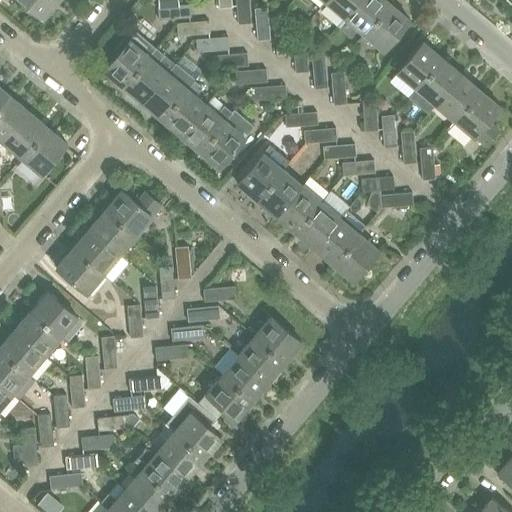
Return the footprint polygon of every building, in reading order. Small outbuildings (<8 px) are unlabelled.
[(20,0),(42,18),(57,0),(20,0)] [(248,0),(235,0),(238,24),(250,23),(248,0)] [(325,0),(325,1),(345,18),(359,0),(325,0)] [(386,0),(359,0),(345,18),(363,33),(389,2),(386,0)] [(389,2),(363,33),(382,50),(409,19),(389,2)] [(189,3),(157,6),(158,19),(190,16),(189,3)] [(267,7),(254,8),(257,40),(270,39),(267,7)] [(208,20),(176,22),(177,36),(209,33),(208,20)] [(286,23),(273,24),(276,56),(289,55),(286,23)] [(119,51),(103,69),(122,86),(155,47),(135,31),(126,42),(123,39),(115,48),(119,51)] [(227,36),(195,39),(197,52),(228,49),(227,36)] [(305,39),(291,40),(295,72),(307,71),(305,39)] [(422,41),(396,71),(415,88),(441,57),(422,41)] [(155,47),(122,86),(142,102),(168,71),(157,62),(163,54),(155,47)] [(246,52),(215,55),(216,68),(247,65),(246,52)] [(323,55),(311,56),(314,88),(326,87),(323,55)] [(441,57),(415,88),(435,104),(461,74),(441,57)] [(168,71),(142,102),(162,119),(194,80),(175,64),(168,71)] [(265,68),(234,70),(235,84),(266,81),(265,68)] [(343,71),(330,72),(333,105),(346,104),(343,71)] [(461,74),(435,104),(454,121),(480,90),(461,74)] [(194,80),(162,119),(180,134),(206,103),(195,93),(201,86),(194,80)] [(284,84),(253,87),(254,100),(285,97),(284,84)] [(0,104),(9,94),(0,86),(0,104)] [(480,90),(454,121),(473,137),(474,136),(486,146),(501,128),(489,119),(500,106),(480,90)] [(28,110),(9,94),(0,104),(0,139),(2,142),(28,110)] [(375,98),(361,99),(364,131),(377,130),(375,98)] [(206,103),(180,134),(198,150),(231,111),(223,104),(216,112),(206,103)] [(231,111),(198,150),(219,167),(245,136),(253,125),(234,109),(231,111)] [(47,126),(28,110),(2,142),(21,158),(47,126)] [(316,111),(284,114),(285,127),(317,124),(316,111)] [(393,114),(380,115),(383,147),(396,146),(393,114)] [(47,126),(21,158),(40,174),(67,143),(47,126)] [(335,127),(303,130),(304,143),(336,140),(335,127)] [(412,130),(399,131),(402,163),(415,162),(412,130)] [(354,143),(322,146),(323,159),(355,156),(354,143)] [(263,151),(237,183),(256,199),(282,168),(289,160),(280,153),(269,144),(263,151)] [(431,146),(419,146),(421,179),(434,178),(431,146)] [(373,159),(341,162),(342,175),(374,172),(373,159)] [(282,168),(256,199),(276,216),(302,184),(282,168)] [(392,175),(360,178),(362,191),(393,188),(392,175)] [(302,184),(276,216),(295,232),(322,201),(302,184)] [(121,189),(105,208),(136,234),(152,215),(161,204),(146,191),(136,202),(121,189)] [(411,191),(379,194),(381,207),(413,204),(411,191)] [(322,201),(295,232),(313,247),(340,216),(322,201)] [(105,208),(88,227),(119,254),(136,234),(105,208)] [(340,216),(313,247),(333,264),(359,232),(365,225),(346,209),(340,216)] [(88,227),(72,247),(103,273),(119,254),(88,227)] [(359,232),(333,264),(352,280),(379,249),(359,232)] [(188,245),(175,247),(178,279),(191,277),(188,245)] [(103,273),(72,247),(56,266),(87,292),(103,273)] [(172,265),(159,266),(162,298),(175,297),(172,265)] [(156,285),(143,286),(146,318),(159,317),(156,285)] [(235,285),(203,288),(204,302),(236,298),(235,285)] [(46,290),(30,308),(61,335),(77,316),(46,290)] [(140,304),(127,305),(130,337),(143,336),(140,304)] [(219,305),(187,308),(188,320),(220,318),(219,305)] [(30,308),(14,328),(45,354),(61,335),(30,308)] [(270,315),(254,334),(285,361),(301,341),(270,315)] [(203,324),(171,327),(172,340),(204,337),(203,324)] [(14,328),(0,343),(0,349),(28,373),(45,354),(14,328)] [(254,334),(237,354),(268,380),(285,361),(254,334)] [(114,335),(101,336),(104,368),(117,367),(114,335)] [(187,343),(155,346),(156,359),(188,356),(187,343)] [(0,349),(0,382),(12,393),(28,373),(0,349)] [(237,354),(221,373),(252,400),(268,380),(237,354)] [(98,355),(84,356),(87,388),(101,387),(98,355)] [(221,373),(205,392),(236,419),(252,400),(221,373)] [(82,374),(69,375),(72,407),(85,406),(82,374)] [(160,375),(128,378),(129,391),(162,388),(160,375)] [(0,382),(0,407),(12,393),(0,382)] [(179,386),(163,406),(172,414),(164,422),(173,430),(204,456),(221,437),(208,426),(216,417),(197,401),(179,386)] [(66,393),(53,395),(56,427),(68,425),(66,393)] [(144,395),(112,398),(113,410),(145,407),(144,395)] [(50,413),(37,414),(40,446),(53,444),(50,413)] [(129,413),(96,417),(98,429),(130,426),(129,413)] [(173,430),(156,449),(187,476),(204,456),(173,430)] [(34,432),(21,433),(24,465),(37,464),(34,432)] [(113,433),(80,437),(82,449),(114,446),(113,433)] [(150,443),(133,463),(140,469),(171,495),(175,499),(182,490),(178,487),(187,476),(156,449),(150,443)] [(97,452),(64,456),(65,468),(98,465),(97,452)] [(500,468),(497,472),(511,483),(511,454),(508,459),(505,457),(497,466),(500,468)] [(140,469),(124,487),(152,511),(156,511),(171,495),(140,469)] [(80,472),(49,475),(50,488),(82,484),(80,472)] [(108,492),(100,501),(107,507),(113,511),(152,511),(124,487),(115,498),(108,492)] [(478,511),(507,511),(491,497),(478,511)]
